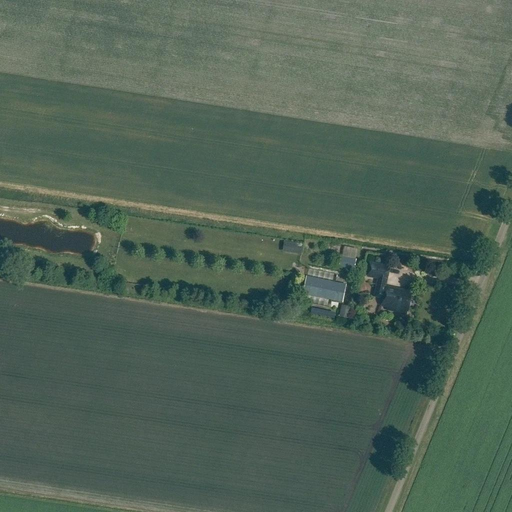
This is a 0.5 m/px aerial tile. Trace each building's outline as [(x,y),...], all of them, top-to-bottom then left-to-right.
[(290,253),(301,255),(302,244),(291,242),(290,253)] [(355,260),(342,257),(340,267),(354,269),(355,260)] [(367,276),(378,278),(387,280),(390,267),(370,263),(367,276)] [(307,277),(303,294),(342,302),(345,285),(307,277)] [(408,311),(412,293),(402,290),(401,292),(396,290),(396,289),(386,287),(382,306),(398,309),(397,312),(406,314),(407,311),(408,311)] [(349,319),(351,307),(342,305),(339,317),(349,319)]
